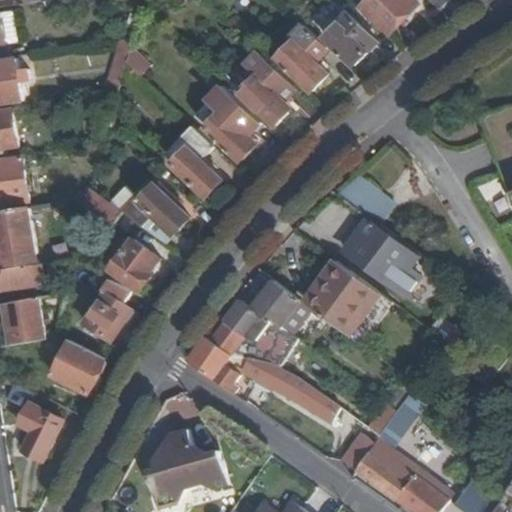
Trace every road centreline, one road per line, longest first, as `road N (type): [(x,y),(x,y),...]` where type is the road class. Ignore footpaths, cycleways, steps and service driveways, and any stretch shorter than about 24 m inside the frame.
road 1 (residential): [(159,358),(302,178),(384,106)]
road 2 (residential): [(159,358),(376,511)]
road 3 (residential): [(384,106),(511,297)]
road 4 (residential): [(76,511),(159,358)]
road 5 (residential): [(384,106),(511,15)]
